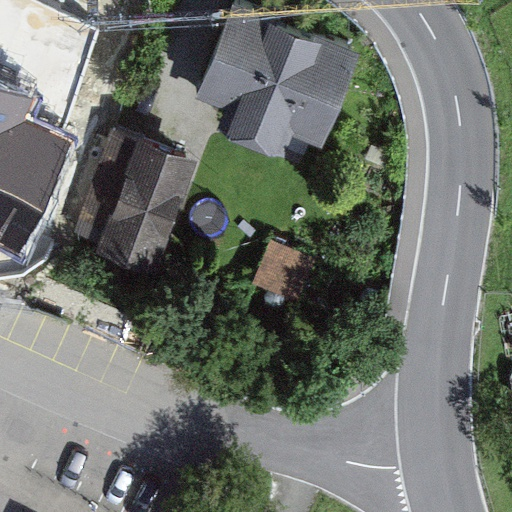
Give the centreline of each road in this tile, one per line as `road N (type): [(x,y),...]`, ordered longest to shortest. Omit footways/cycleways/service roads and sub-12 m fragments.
road 1 (tertiary): [(442,464),(439,360),(462,148),(449,75),(410,0)]
road 2 (residential): [(442,464),(349,464),(191,432),(119,413),(0,360)]
